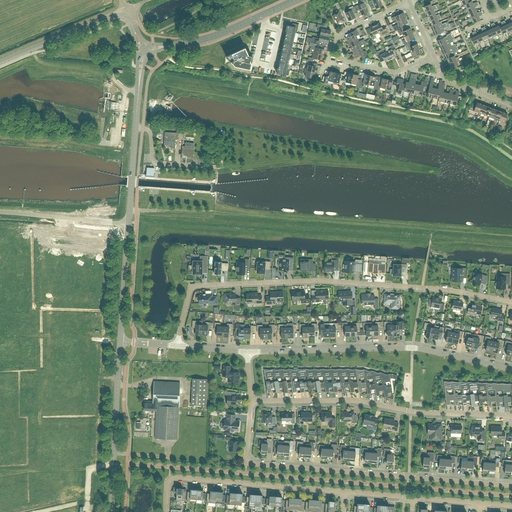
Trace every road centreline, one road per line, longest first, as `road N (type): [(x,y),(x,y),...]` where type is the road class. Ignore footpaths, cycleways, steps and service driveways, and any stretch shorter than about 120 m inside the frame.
road 1 (residential): [(176,345),(195,286),(317,281),(511,301)]
road 2 (residential): [(511,485),(245,463),(251,401)]
road 3 (tertiary): [(511,368),(412,347),(246,352)]
road 4 (residential): [(511,416),(349,400),(251,401)]
road 5 (residential): [(342,491),(171,477),(165,511)]
road 6 (residential): [(409,2),(340,33),(338,50),(345,61),(393,72),(433,56)]
road 7 (secondary): [(110,511),(120,341)]
road 8 (tertiary): [(0,62),(125,10)]
road 9 (secondary): [(129,209),(139,79)]
road 10 (unclassified): [(0,212),(128,224)]
